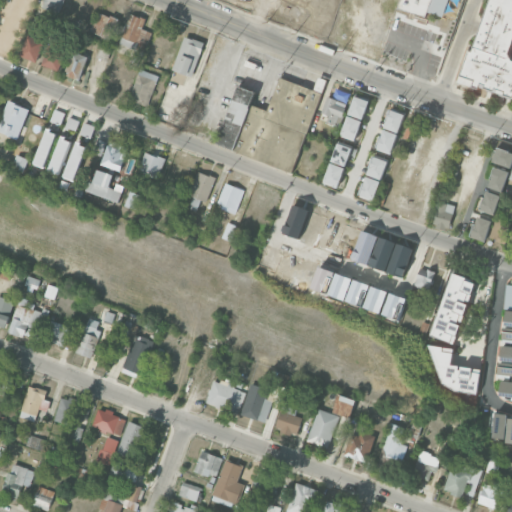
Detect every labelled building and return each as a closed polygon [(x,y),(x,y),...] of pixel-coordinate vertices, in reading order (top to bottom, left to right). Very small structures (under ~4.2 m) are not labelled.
[(61,13),(64,0),(44,0),(42,9),(61,13)] [(298,31),(308,0),(338,0),(324,40),(298,31)] [(397,7),(399,0),(447,0),(442,15),(427,10),(425,17),(397,7)] [(511,0),(511,96),(465,80),(492,0),(511,0)] [(89,30),(98,11),(110,17),(111,15),(120,18),(110,40),(89,30)] [(120,42),(130,13),(145,18),(135,48),(120,42)] [(36,62),(20,55),(27,35),(44,42),(36,62)] [(173,69),(185,36),(204,43),(193,76),(173,69)] [(58,71),(41,64),(51,38),(68,45),(58,71)] [(96,56),(100,45),(111,50),(107,60),(96,56)] [(65,74),(74,50),(89,55),(80,80),(65,74)] [(128,100),(139,68),(159,75),(148,107),(128,100)] [(291,173),(216,144),(239,85),(255,91),(250,103),(268,110),(280,77),(313,89),(318,76),(327,80),(291,173)] [(321,112),(328,96),(337,99),(335,103),(346,107),(342,116),(332,111),(330,116),(321,112)] [(363,119),(348,114),(355,96),(369,101),(363,119)] [(28,107),(6,101),(0,122),(0,132),(19,138),(28,107)] [(34,165),(45,168),(64,113),(53,109),(34,165)] [(398,132),(384,127),(391,109),(405,114),(398,132)] [(355,140),(341,135),(348,116),(362,121),(355,140)] [(79,121),(71,117),(63,136),(72,139),(79,121)] [(391,153),(377,147),(383,129),(398,135),(391,153)] [(70,139),(60,136),(49,173),(60,176),(70,139)] [(102,156),(106,141),(98,139),(94,153),(102,156)] [(87,146),(77,142),(63,177),(74,181),(87,146)] [(345,166),(331,161),(338,143),(352,148),(345,166)] [(101,163),(120,171),(127,152),(108,145),(101,163)] [(493,161),(497,147),(511,152),(511,164),(511,167),(493,161)] [(137,170),(157,179),(165,159),(146,151),(137,170)] [(29,159),(16,154),(12,167),(24,172),(29,159)] [(381,180),(367,174),(374,156),(388,162),(381,180)] [(338,186),(324,181),(331,163),(345,168),(338,186)] [(503,191),(489,186),(496,167),(509,172),(503,191)] [(86,193),(120,200),(123,185),(113,183),(115,174),(97,170),(95,182),(88,180),(86,193)] [(188,194),(206,202),(216,178),(198,170),(188,194)] [(374,199),(360,194),(366,176),(381,182),(374,199)] [(243,188),(224,183),(218,203),(236,209),(243,188)] [(139,193),(129,191),(126,206),(136,209),(139,193)] [(494,215),(480,210),(487,191),(501,196),(494,215)] [(189,208),(197,211),(200,200),(193,197),(189,208)] [(433,223),(440,201),(456,206),(449,228),(445,227),(444,230),(436,227),(437,224),(433,223)] [(485,241),(471,236),(478,216),(492,221),(485,241)] [(489,236),(496,216),(511,221),(503,242),(489,236)] [(232,242),(238,226),(228,222),(222,237),(232,242)] [(387,270),(395,241),(378,237),(370,266),(387,270)] [(413,248),(397,242),(386,271),(402,277),(413,248)] [(0,271),(0,277),(8,280),(11,271),(1,268),(0,271)] [(428,291),(414,285),(420,268),(427,270),(427,268),(435,271),(428,291)] [(430,335),(453,272),(473,280),(472,283),(476,284),(469,302),(466,301),(465,303),(469,304),(454,344),(430,335)] [(37,289),(40,279),(28,276),(25,285),(37,289)] [(57,287),(48,285),(45,296),(54,298),(57,287)] [(388,291),(372,286),(364,307),(381,313),(388,291)] [(382,314),(397,319),(405,298),(390,292),(382,314)] [(0,326),(6,328),(15,301),(0,296),(0,326)] [(9,332),(29,337),(31,327),(39,329),(44,311),(34,308),(35,302),(18,298),(9,332)] [(101,331),(97,329),(99,321),(88,318),(76,352),(91,358),(101,331)] [(70,327),(50,320),(44,340),(63,346),(70,327)] [(134,340),(122,372),(139,378),(153,340),(136,334),(139,325),(126,321),(120,335),(134,340)] [(511,340),(502,339),(504,327),(511,328),(511,340)] [(429,344),(454,348),(451,364),(481,369),(477,394),(455,391),(442,383),(429,344)] [(511,357),(501,357),(502,344),(511,345),(511,357)] [(511,375),(498,374),(499,362),(511,363),(511,375)] [(0,395),(8,397),(14,377),(0,373),(0,395)] [(204,402),(223,410),(226,402),(240,408),(247,392),(214,378),(204,402)] [(511,393),(500,392),(502,380),(511,381),(511,393)] [(272,400),(266,399),(269,389),(250,383),(241,415),(266,422),(272,400)] [(35,421),(39,409),(47,411),(50,401),(44,399),(47,390),(28,385),(19,417),(35,421)] [(62,395),(54,420),(71,426),(79,401),(62,395)] [(351,417),(356,399),(338,395),(333,412),(351,417)] [(295,415),(297,409),(282,405),(275,429),(297,436),(302,417),(295,415)] [(77,408),(77,418),(87,418),(87,408),(77,408)] [(92,426),(120,436),(127,418),(98,408),(92,426)] [(338,414),(317,409),(308,442),(330,448),(338,414)] [(493,438),(496,413),(507,414),(504,439),(493,438)] [(143,425),(126,421),(119,453),(135,457),(143,425)] [(408,428),(390,423),(378,461),(396,467),(408,428)] [(367,461),(374,437),(351,430),(344,455),(367,461)] [(26,445),(42,450),(45,439),(29,435),(26,445)] [(109,465),(118,440),(107,436),(98,461),(109,465)] [(222,457),(201,451),(195,471),(216,478),(222,457)] [(436,472),(440,457),(420,451),(413,475),(429,480),(431,470),(436,472)] [(245,484),(237,481),(243,466),(226,459),(212,494),(237,504),(245,484)] [(462,497),(466,482),(477,485),(482,468),(452,460),(443,491),(462,497)] [(108,482),(97,511),(120,511),(123,506),(135,510),(143,487),(134,484),(139,470),(114,462),(110,472),(117,475),(114,484),(108,482)] [(31,486),(35,469),(10,464),(3,494),(19,498),(22,484),(31,486)] [(96,484),(100,473),(77,467),(74,478),(96,484)] [(280,478),(259,470),(246,503),(262,509),(268,493),(274,495),(280,478)] [(502,510),(508,486),(484,480),(478,504),(502,510)] [(198,500),(201,486),(182,482),(179,496),(198,500)] [(310,511),(315,487),(294,483),(288,511),(310,511)] [(32,505),(49,510),(54,490),(38,486),(32,505)] [(167,511),(195,511),(196,509),(181,506),(182,504),(170,501),(167,511)] [(368,511),(370,504),(363,502),(359,511),(368,511)]
